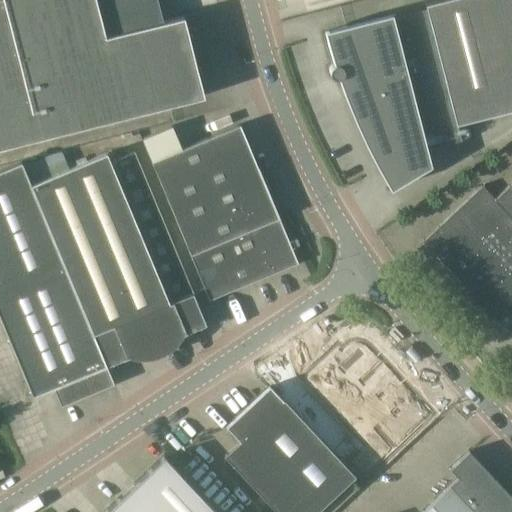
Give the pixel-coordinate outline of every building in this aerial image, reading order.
[(0,0),(0,147),(202,97),(183,16),(104,36),(95,0),(0,0)] [(511,0),(444,0),(424,5),(425,9),(346,29),(348,38),(327,43),(333,64),(331,65),(330,66),(329,67),(329,68),(328,70),(328,71),(328,72),(328,73),(329,74),(329,75),(331,77),(332,77),(334,78),(335,78),(337,78),(344,97),(362,93),(380,161),(463,140),(459,124),(511,110),(511,0)] [(208,300),(296,264),(278,218),(239,125),(181,149),(171,125),(141,137),(190,255),(208,300)] [(30,185),(106,365),(127,356),(160,355),(183,332),(204,323),(133,153),(110,163),(106,153),(30,185)] [(30,185),(21,162),(0,170),(0,318),(33,397),(54,388),(61,405),(114,384),(106,365),(30,185)] [(511,181),(494,199),(481,185),(422,242),(497,322),(511,307),(511,181)] [(351,414),(304,363),(303,363),(273,392),(268,387),(225,427),(239,442),(223,456),(275,511),(316,511),(427,408),(394,373),(351,414)] [(511,511),(511,498),(468,452),(450,469),(457,478),(421,511),(511,511)] [(213,511),(162,457),(107,508),(110,511),(213,511)]
